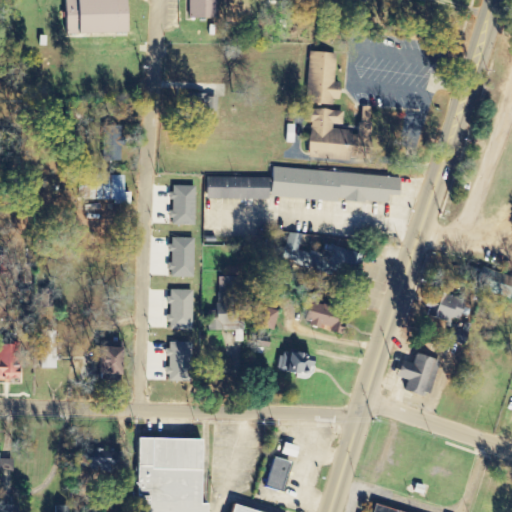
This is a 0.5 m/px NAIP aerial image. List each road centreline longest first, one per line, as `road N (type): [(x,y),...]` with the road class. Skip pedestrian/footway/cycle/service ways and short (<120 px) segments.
road 1 (secondary): [(330,511),(492,0)]
road 2 (residential): [(511,449),(382,406),(0,408)]
road 3 (residential): [(139,410),(158,0)]
